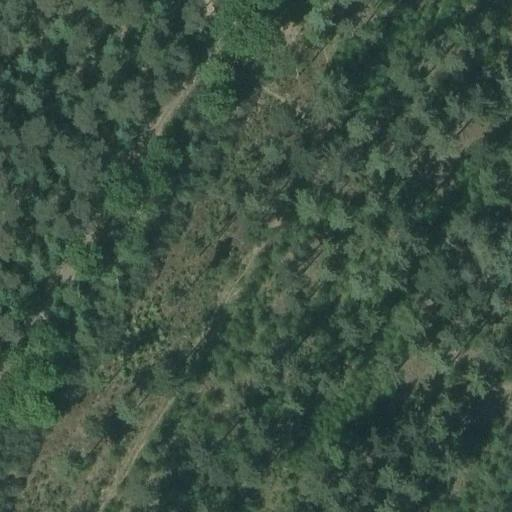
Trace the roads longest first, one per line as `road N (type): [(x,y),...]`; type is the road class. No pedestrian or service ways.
road 1 (track): [(204,57),(0,379)]
road 2 (track): [(511,311),(327,153)]
road 3 (track): [(327,153),(204,57)]
